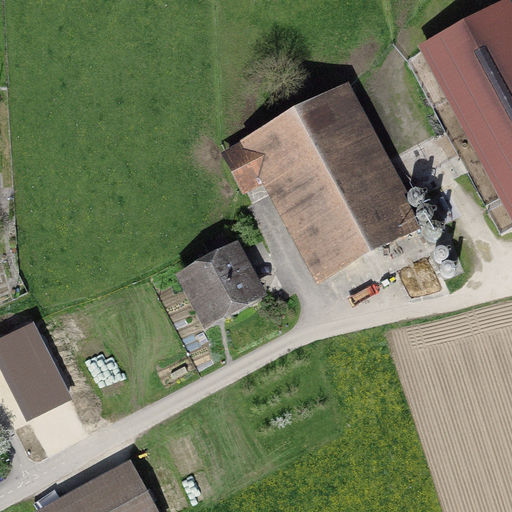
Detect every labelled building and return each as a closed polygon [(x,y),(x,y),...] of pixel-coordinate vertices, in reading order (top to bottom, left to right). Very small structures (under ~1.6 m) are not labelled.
[(417,49),(511,225),(511,5),(509,0),(417,49)] [(407,195),(349,86),(219,154),(243,198),(262,187),(316,287),(421,232),(402,197),(407,195)] [(238,244),(175,277),(204,332),(267,298),(238,244)] [(48,321),(0,344),(0,347),(22,391),(26,389),(40,417),(89,392),(67,349),(63,351),(48,321)] [(171,375),(174,380),(187,373),(185,368),(171,375)] [(157,511),(130,462),(38,511),(157,511)]
